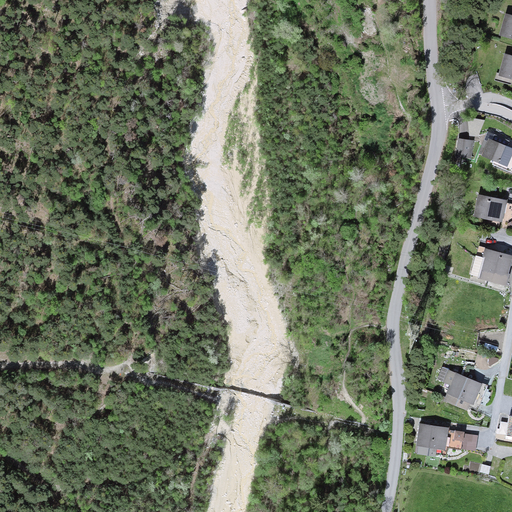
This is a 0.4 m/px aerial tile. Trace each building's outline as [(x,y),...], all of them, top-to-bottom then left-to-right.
[(511,18),(500,16),(496,34),(511,37),(511,18)] [(511,57),(500,55),(495,74),(511,77),(511,57)] [(482,135),(483,117),(469,116),(469,134),(482,135)] [(506,145),(487,138),(481,152),(500,160),(506,145)] [(472,143),(457,140),(453,155),(468,159),(472,143)] [(503,198),(473,194),(470,218),(500,221),(503,198)] [(506,278),(511,258),(511,257),(480,248),(474,269),(506,278)] [(444,397),(470,407),(480,382),(448,369),(442,382),(449,384),(444,397)] [(418,425),(417,446),(446,448),(448,427),(418,425)] [(476,435),(456,432),(454,446),(474,449),(476,435)] [(482,464),(480,470),(488,472),(489,465),(482,464)]
